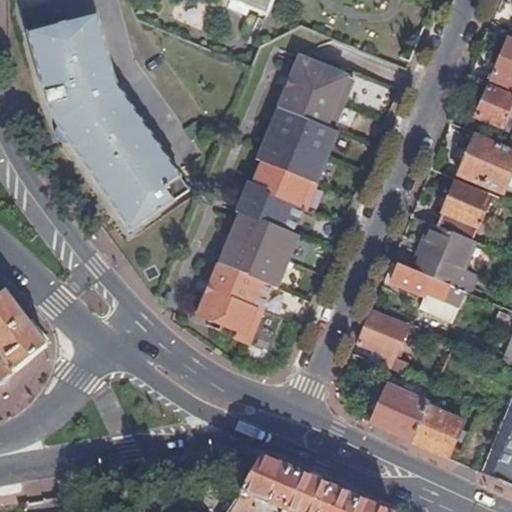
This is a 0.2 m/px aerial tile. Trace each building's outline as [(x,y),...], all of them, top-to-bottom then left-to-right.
[(225,0),(268,18),(275,0),(225,0)] [(30,33),(31,36),(48,101),(55,119),(59,126),(63,131),(102,189),(130,231),(188,192),(186,189),(187,187),(147,129),(140,117),(120,88),(117,81),(112,63),(99,15),(87,19),(30,33)] [(511,43),(508,42),(494,77),(511,84),(511,43)] [(284,113),(333,131),(354,80),(301,58),(291,82),(306,88),(303,94),(288,88),(279,111),(284,113)] [(306,88),(291,82),(288,88),(303,94),(306,88)] [(511,98),(489,89),(476,120),(503,131),(508,120),(511,120),(511,98)] [(258,162),(264,164),(273,141),(287,147),(290,140),(275,134),(284,113),(279,111),(258,162)] [(333,131),(284,113),(275,134),(290,140),(287,147),(273,141),(264,164),(317,187),(338,134),(333,131)] [(511,174),(511,152),(475,138),(460,176),(504,194),(511,174)] [(317,187),(264,164),(255,185),(267,191),(264,198),(301,210),(307,212),(313,197),(317,187)] [(249,183),(246,191),(264,198),(267,191),(255,185),(249,183)] [(456,187),(438,229),(473,243),(490,200),(456,187)] [(301,210),(264,198),(246,191),(237,214),(239,215),(244,218),(292,234),(301,210)] [(239,215),(219,264),(223,266),(244,218),(239,215)] [(292,234),(244,218),(223,266),(274,289),(279,291),(300,237),(292,234)] [(464,294),(469,296),(477,277),(464,271),(475,244),(473,243),(438,229),(429,225),(421,247),(424,249),(414,273),(448,287),(464,294)] [(274,289),(223,266),(219,264),(209,287),(224,293),(221,300),(207,293),(197,317),(253,340),(274,289)] [(392,265),(384,283),(390,286),(390,284),(425,300),(427,296),(442,303),(444,298),(448,287),(414,273),(392,265)] [(224,293),(209,287),(207,293),(221,300),(224,293)] [(444,298),(459,304),(464,294),(448,287),(444,298)] [(0,352),(1,354),(16,373),(48,347),(23,315),(6,293),(0,298),(0,352)] [(420,312),(430,316),(451,324),(459,304),(444,298),(442,303),(427,296),(425,300),(420,312)] [(371,315),(358,347),(376,354),(375,359),(385,363),(387,359),(394,362),(407,329),(371,315)] [(0,385),(16,373),(1,354),(0,355),(0,385)] [(388,390),(371,427),(386,433),(411,445),(426,410),(427,408),(417,403),(407,398),(388,390)] [(409,393),(407,398),(417,403),(419,397),(409,393)] [(511,399),(504,419),(480,476),(511,489),(511,399)] [(426,410),(411,445),(434,455),(447,461),(462,426),(426,410)] [(504,419),(481,410),(456,465),(480,476),(504,419)] [(282,511),(285,511),(379,511),(331,491),(263,460),(262,461),(243,494),(249,496),(282,511)] [(249,496),(243,494),(232,511),(253,511),(247,507),(249,496)]
